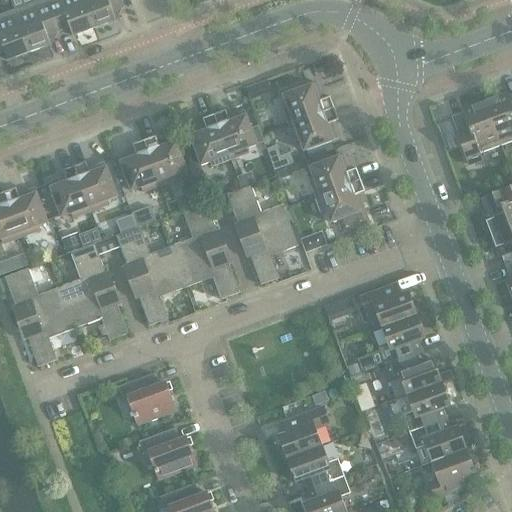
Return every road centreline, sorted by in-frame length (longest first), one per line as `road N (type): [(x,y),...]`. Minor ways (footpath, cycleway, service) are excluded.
road 1 (residential): [(185,339),(441,241)]
road 2 (tertiary): [(174,62),(330,11),(379,35),(395,70)]
road 3 (tertiary): [(511,430),(441,241)]
road 4 (tertiary): [(0,128),(174,62)]
road 5 (residential): [(185,339),(248,511)]
road 6 (tertiary): [(441,241),(401,132),(395,70)]
road 7 (residential): [(33,394),(185,339)]
road 8 (tertiary): [(395,70),(511,31)]
